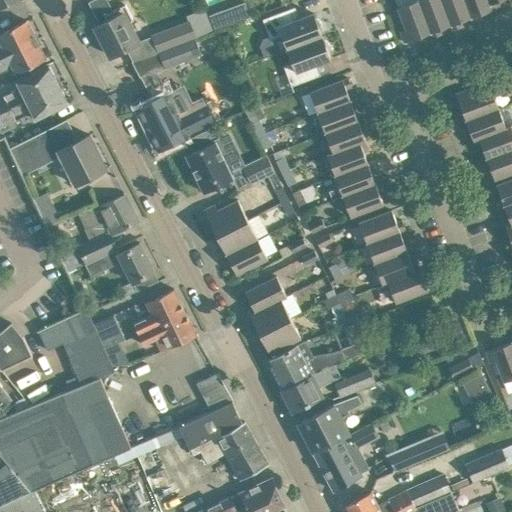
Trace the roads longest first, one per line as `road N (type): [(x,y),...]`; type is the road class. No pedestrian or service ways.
road 1 (residential): [(317,511),(51,0)]
road 2 (residential): [(511,293),(487,285),(470,267),(415,93)]
road 3 (residential): [(415,93),(390,89),(371,67),(348,0)]
